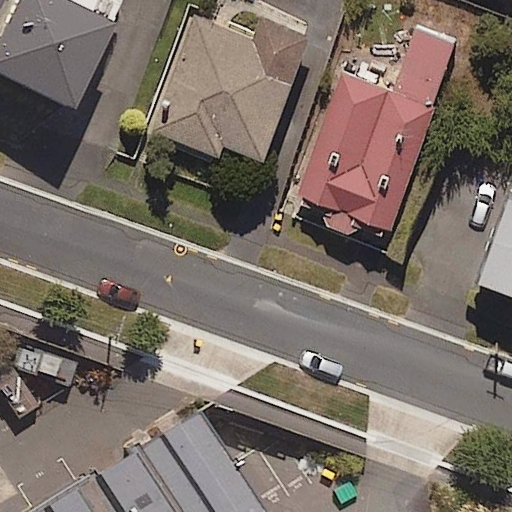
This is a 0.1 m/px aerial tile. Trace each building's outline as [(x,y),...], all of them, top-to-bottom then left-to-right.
[(70,105),(120,0),(21,0),(0,45),(0,72),(64,102),(70,105)] [(311,36),(257,15),(252,28),(248,39),(196,20),(153,132),(213,155),(218,157),(224,143),(264,158),(311,36)] [(341,73),(297,202),(323,211),(321,218),(320,221),(359,235),(361,227),(391,237),(428,128),(458,43),(416,29),(395,91),(341,73)] [(511,207),(506,206),(479,289),(511,300),(511,207)] [(12,511),(258,511),(264,508),(204,411),(195,399),(12,511)]
